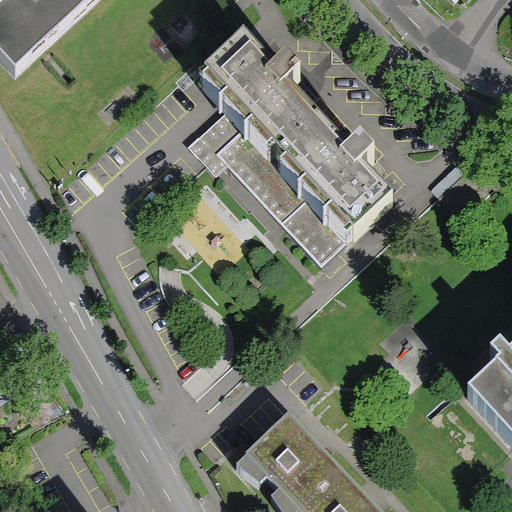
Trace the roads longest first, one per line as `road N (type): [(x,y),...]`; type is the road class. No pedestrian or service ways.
road 1 (tertiary): [(0,210),(178,511)]
road 2 (residential): [(336,0),(417,78),(511,126)]
road 3 (residential): [(511,85),(444,47),(394,0)]
